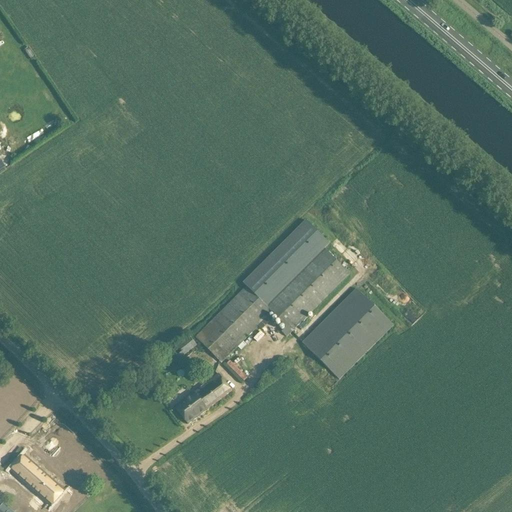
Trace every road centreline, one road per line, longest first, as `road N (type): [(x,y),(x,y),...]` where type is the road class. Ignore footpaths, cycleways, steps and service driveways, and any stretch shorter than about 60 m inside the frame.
road 1 (unclassified): [(511,207),(268,0)]
road 2 (unclassified): [(161,511),(133,472),(0,336)]
road 3 (primary): [(511,91),(405,0)]
